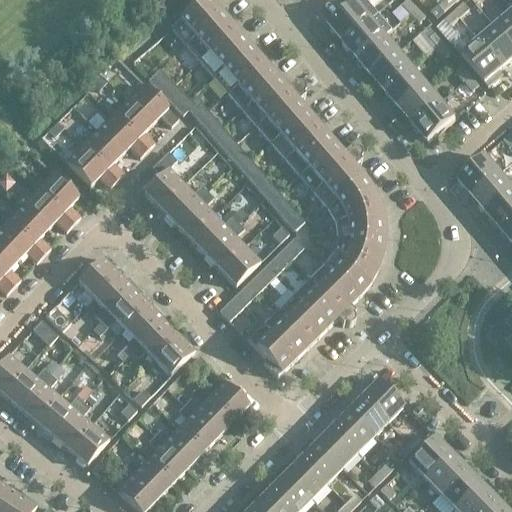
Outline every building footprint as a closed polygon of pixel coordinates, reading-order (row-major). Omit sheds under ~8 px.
[(170,32),(198,64),(213,81),(249,49),(206,0),(199,0),(188,10),(191,14),(170,32)] [(356,6),(329,29),(343,46),(379,16),(365,0),(357,0),(354,3),(356,6)] [(453,7),(447,1),(438,10),(444,16),(453,7)] [(411,17),(417,11),(408,2),(402,8),(411,17)] [(454,15),(459,21),(469,13),(463,6),(454,15)] [(417,11),(411,17),(420,26),(426,20),(417,11)] [(454,15),(444,24),(450,30),(459,21),(454,15)] [(379,16),(343,46),(357,63),(385,40),(393,32),(379,16)] [(496,31),(511,49),(511,16),(511,17),(496,31)] [(479,45),(502,72),(511,63),(511,49),(496,31),(479,45)] [(436,52),(443,47),(435,37),(428,42),(436,52)] [(371,79),(398,56),(385,40),(357,63),(371,79)] [(479,45),(462,59),(485,87),(488,90),(499,81),(496,78),(502,72),(479,45)] [(443,47),(436,52),(445,62),(451,56),(443,47)] [(213,81),(283,162),(320,131),(298,106),(304,100),(302,98),(304,97),(304,96),(305,94),(305,92),(304,91),(304,90),(303,89),(301,88),(300,87),(299,87),(297,88),(295,89),(293,87),(286,93),(249,49),(213,81)] [(371,79),(385,96),(412,73),(398,56),(371,79)] [(464,85),(471,80),(463,70),(456,76),(464,85)] [(164,78),(159,73),(148,84),(153,89),(164,78)] [(399,112),(426,89),(412,73),(385,96),(399,112)] [(88,86),(92,90),(97,95),(105,86),(101,82),(97,78),(88,86)] [(169,83),(164,78),(153,89),(158,95),(169,83)] [(471,80),(464,85),(472,95),(479,89),(471,80)] [(158,95),(163,100),(174,88),(169,83),(158,95)] [(179,93),(174,88),(163,100),(168,105),(179,93)] [(127,105),(151,129),(160,120),(171,131),(178,124),(143,89),(127,105)] [(399,112),(413,129),(440,106),(426,89),(399,112)] [(168,105),(173,110),(184,98),(179,93),(168,105)] [(189,104),(184,98),(173,110),(178,115),(189,104)] [(182,119),(188,114),(194,109),(189,104),(178,115),(182,119)] [(199,104),(194,109),(188,114),(193,120),(204,111),(199,104)] [(112,120),(147,155),(154,148),(143,137),(151,129),(127,105),(112,120)] [(428,146),(455,123),(440,106),(413,129),(428,146)] [(193,120),(199,126),(209,117),(204,111),(193,120)] [(215,123),(209,117),(199,126),(204,132),(215,123)] [(97,135),(121,160),(129,151),(140,162),(147,155),(112,120),(97,135)] [(204,132),(209,138),(220,129),(215,123),(204,132)] [(48,135),(54,141),(63,131),(58,125),(48,135)] [(225,135),(220,129),(209,138),(215,144),(225,135)] [(355,171),(359,167),(361,166),(359,164),(360,163),(361,161),(361,160),(362,159),(361,157),(361,156),(359,154),(358,153),(357,153),(355,153),(354,153),(353,153),(352,154),(351,155),(349,152),(343,158),(320,131),(283,162),(327,213),(330,216),(331,218),(333,222),(334,224),(335,227),(336,229),(336,231),(336,234),(337,238),(337,240),(385,242),(384,226),(380,210),(373,195),(363,181),(355,171)] [(116,185),(120,181),(123,178),(113,168),(121,160),(97,135),(81,150),(116,185)] [(230,141),(225,135),(215,144),(220,150),(230,141)] [(220,150),(225,156),(236,147),(230,141),(220,150)] [(241,153),(236,147),(225,156),(230,162),(241,153)] [(116,185),(81,150),(65,166),(90,191),(98,182),(109,193),(116,185)] [(230,162),(236,168),(246,159),(241,153),(230,162)] [(168,156),(152,172),(160,180),(143,197),(159,213),(183,189),(168,173),(177,165),(168,156)] [(251,165),(246,159),(236,168),(241,174),(251,165)] [(457,183),(472,200),(499,177),(485,160),(457,183)] [(241,174),(246,180),(257,171),(251,165),(241,174)] [(262,177),(257,171),(246,180),(251,186),(262,177)] [(251,186),(257,192),(267,183),(262,177),(251,186)] [(511,191),(499,177),(472,200),(486,216),(511,194),(511,191)] [(6,178),(0,183),(0,187),(7,193),(14,185),(6,178)] [(73,229),(80,221),(69,211),(78,202),(53,178),(37,195),(73,229)] [(272,189),(267,183),(257,192),(262,199),(272,189)] [(183,189),(159,213),(174,228),(207,196),(201,190),(193,199),(183,189)] [(262,199),(267,205),(278,196),(272,189),(262,199)] [(511,194),(486,216),(500,233),(511,222),(511,194)] [(73,229),(37,195),(22,210),(47,234),(55,226),(66,236),(73,229)] [(207,196),(174,228),(189,244),(214,220),(204,210),(213,202),(207,196)] [(283,202),(278,196),(267,205),(273,211),(283,202)] [(273,211),(278,217),(288,208),(283,202),(273,211)] [(293,214),(288,208),(278,217),(283,223),(293,214)] [(22,210),(7,226),(43,260),(50,253),(39,242),(47,234),(22,210)] [(214,220),(189,244),(204,259),(237,227),(246,218),(241,212),(232,221),(223,229),(214,220)] [(283,223),(288,229),(299,220),(293,214),(283,223)] [(304,226),(299,220),(288,229),(294,235),(304,226)] [(511,222),(500,233),(511,246),(511,222)] [(43,260),(7,226),(0,233),(0,249),(17,265),(25,257),(36,267),(43,260)] [(237,227),(204,259),(219,275),(244,251),(234,241),(243,233),(237,227)] [(279,248),(288,239),(281,231),(272,240),(279,248)] [(325,267),(277,314),(311,348),(336,323),(342,329),(344,327),(346,329),(347,329),(349,330),(350,329),(351,329),(352,329),(354,327),(354,326),(355,325),(355,324),(355,323),(355,322),(354,321),(353,320),(353,319),(355,317),(349,311),(358,302),(369,289),(377,275),(382,259),(385,242),(337,240),(337,243),(336,245),(336,248),(335,250),(335,252),(333,255),(332,257),(331,259),(328,263),(325,267)] [(287,248),(297,258),(303,253),(293,243),(287,248)] [(287,248),(282,254),(291,264),(297,258),(287,248)] [(0,249),(0,278),(13,292),(20,284),(9,274),(17,265),(0,249)] [(244,251),(219,275),(235,291),(260,267),(244,251)] [(286,269),(291,264),(282,254),(276,259),(286,269)] [(276,259),(270,265),(280,275),(286,269),(276,259)] [(78,286),(94,302),(118,278),(102,262),(78,286)] [(280,275),(270,265),(264,271),(274,281),(280,275)] [(264,271),(259,276),(269,286),(274,281),(264,271)] [(263,292),(269,286),(259,276),(253,282),(263,292)] [(13,292),(0,278),(0,293),(6,299),(13,292)] [(93,333),(133,293),(118,278),(94,302),(103,312),(94,320),(97,322),(90,329),(93,333)] [(253,282),(247,288),(257,298),(263,292),(253,282)] [(251,303),(257,298),(247,288),(242,293),(251,303)] [(114,323),(124,333),(148,309),(133,293),(93,333),(92,334),(98,339),(114,323)] [(242,293),(236,299),(246,309),(251,303),(242,293)] [(240,314),(246,309),(236,299),(230,304),(240,314)] [(230,304),(224,310),(234,320),(240,314),(230,304)] [(127,360),(164,324),(148,309),(124,333),(133,343),(116,359),(122,365),(127,360)] [(228,326),(234,320),(224,310),(219,316),(228,326)] [(54,311),(45,320),(62,336),(70,327),(54,311)] [(277,314),(246,344),(266,364),(263,367),(277,381),(311,348),(277,314)] [(144,354),(154,364),(179,339),(164,324),(127,360),(134,367),(137,364),(136,362),(144,354)] [(48,350),(57,340),(41,325),(32,334),(35,337),(29,343),(37,351),(43,345),(48,350)] [(170,380),(195,356),(179,339),(154,364),(170,380)] [(8,359),(0,368),(0,397),(3,400),(25,374),(8,359)] [(199,360),(191,368),(200,377),(208,369),(199,360)] [(58,368),(49,378),(20,414),(36,428),(58,401),(48,393),(64,374),(58,368)] [(25,374),(3,400),(20,414),(49,378),(43,373),(36,382),(25,374)] [(378,385),(362,401),(388,427),(404,411),(378,385)] [(232,426),(248,410),(224,386),(208,402),(232,426)] [(58,401),(36,428),(53,442),(83,406),(82,406),(90,396),(84,391),(68,410),(58,401)] [(140,411),(149,402),(142,395),(133,404),(140,411)] [(83,406),(53,442),(69,456),(91,429),(81,420),(89,411),(87,410),(92,404),(87,401),(83,406)] [(388,427),(362,401),(346,417),(372,443),(388,427)] [(190,403),(184,409),(217,441),(232,426),(208,402),(199,411),(190,403)] [(128,424),(136,415),(129,408),(121,417),(128,424)] [(178,415),(187,424),(178,433),(202,457),(217,441),(184,409),(178,415)] [(346,417),(331,432),(357,458),(372,443),(346,417)] [(91,429),(69,456),(86,470),(109,444),(91,429)] [(357,458),(331,432),(316,447),(342,473),(357,458)] [(160,434),(154,440),(187,472),(202,457),(178,433),(169,442),(160,434)] [(408,446),(414,452),(422,444),(416,438),(408,446)] [(148,446),(157,455),(148,464),(172,488),(187,472),(154,440),(148,446)] [(424,483),(449,458),(433,441),(408,467),(424,483)] [(404,462),(414,452),(408,446),(398,456),(404,462)] [(316,447),(300,463),(326,488),(342,473),(316,447)] [(424,483),(439,498),(465,473),(449,458),(424,483)] [(118,465),(132,479),(157,503),(172,488),(148,464),(139,473),(124,459),(118,465)] [(326,488),(300,463),(285,478),(311,504),(326,488)] [(98,466),(91,474),(101,482),(108,474),(98,466)] [(386,468),(376,477),(383,483),(392,474),(386,468)] [(452,511),(455,511),(480,488),(465,473),(439,498),(452,511)] [(383,483),(376,477),(367,486),(373,492),(383,483)] [(285,478),(270,494),(288,511),(302,511),(311,504),(285,478)] [(148,511),(157,503),(132,479),(117,495),(133,511),(148,511)] [(0,511),(8,511),(17,498),(0,487),(0,511)] [(455,511),(486,511),(495,504),(480,488),(455,511)] [(379,495),(388,504),(394,498),(385,489),(379,495)] [(288,511),(270,494),(255,509),(257,511),(288,511)] [(17,498),(8,511),(35,511),(36,510),(17,498)] [(355,499),(346,508),(349,511),(353,511),(361,505),(355,499)] [(375,499),(369,505),(375,511),(380,511),(384,508),(375,499)]
